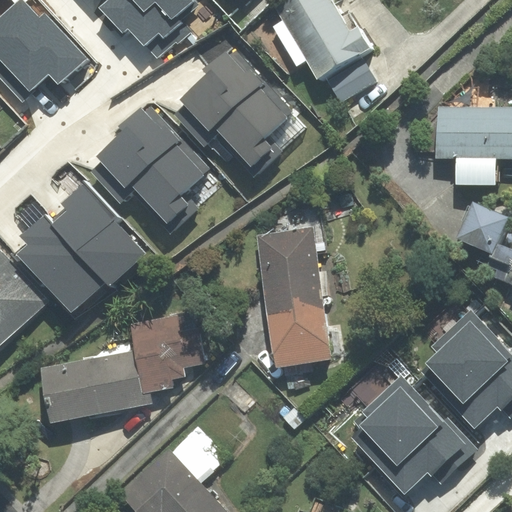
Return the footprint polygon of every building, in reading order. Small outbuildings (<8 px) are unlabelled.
[(40,18),(22,0),(19,0),(0,17),(0,78),(23,102),(35,91),(32,87),(48,73),(57,83),(84,58),(44,15),(40,18)] [(195,6),(189,0),(107,0),(99,7),(123,33),(129,28),(157,59),(187,32),(178,21),(195,6)] [(308,59),(320,79),(372,49),(358,25),(350,29),(333,0),(284,0),(276,5),(285,20),(276,26),(299,64),(308,59)] [(272,136),(297,114),(234,43),(206,68),(210,72),(181,98),(186,104),(178,111),(209,145),(215,139),(253,181),(286,152),(272,136)] [(363,58),(328,79),(341,102),(376,81),(363,58)] [(185,193),(211,170),(151,106),(144,112),(141,108),(121,126),(125,130),(97,156),(102,161),(92,171),(123,203),(133,194),(171,235),(200,209),(185,193)] [(511,108),(438,106),(437,156),(511,158),(511,108)] [(145,254),(83,184),(61,203),(69,211),(54,224),(105,281),(109,285),(145,254)] [(473,201),(457,237),(493,253),(485,273),(511,284),(511,248),(498,243),(510,217),(473,201)] [(71,312),(105,281),(54,224),(45,215),(21,236),(29,245),(19,253),(71,312)] [(312,228),(259,236),(277,365),(331,357),(312,228)] [(0,343),(46,301),(0,251),(0,343)] [(511,355),(471,311),(433,345),(438,351),(419,369),(474,429),(498,407),(509,420),(511,417),(511,355)] [(184,377),(183,368),(205,364),(199,328),(181,332),(178,318),(133,326),(138,353),(43,370),(52,420),(152,403),(150,392),(173,387),(172,379),(184,377)] [(443,422),(401,376),(352,420),(360,429),(352,437),(404,493),(429,470),(440,482),(476,449),(447,418),(443,422)] [(227,460),(200,430),(173,454),(169,450),(120,494),(136,511),(228,511),(201,483),(227,460)]
